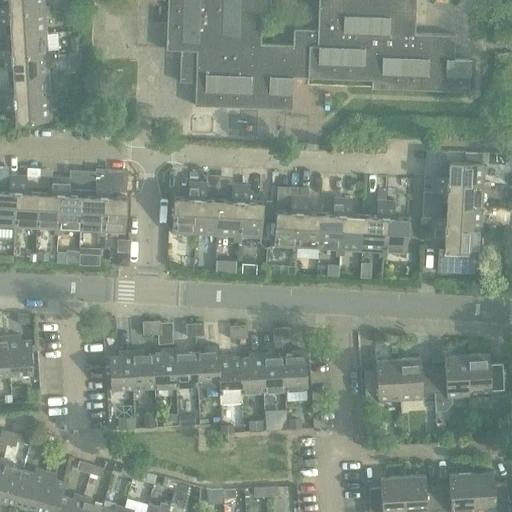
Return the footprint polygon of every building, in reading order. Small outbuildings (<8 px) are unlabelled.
[(0,5),(0,14),(51,11),(51,7),(45,7),(44,0),(8,0),(9,5),(0,5)] [(195,106),(292,109),(293,77),(372,80),(371,88),(469,91),(470,59),(454,59),(455,35),(415,33),(416,0),(167,0),(166,50),(181,50),(179,82),(195,83),(195,106)] [(51,11),(0,14),(0,22),(10,22),(10,35),(46,33),(45,15),(51,15),(51,11)] [(0,49),(0,57),(54,54),(53,50),(47,50),(46,33),(10,35),(11,48),(0,49)] [(78,38),(70,39),(71,53),(79,52),(78,38)] [(54,54),(0,57),(0,66),(12,65),(13,78),(49,76),(47,58),(54,58),(54,54)] [(0,92),(0,100),(56,97),(56,93),(50,94),(49,76),(13,78),(13,91),(0,92)] [(56,97),(0,100),(0,109),(14,108),(15,123),(51,121),(50,101),(56,101),(56,97)] [(490,186),(490,182),(483,182),(484,163),(481,163),(481,153),(465,152),(465,162),(449,161),(448,175),(433,174),(433,183),(490,186)] [(105,169),(104,181),(101,238),(105,238),(105,231),(124,232),(126,197),(112,196),(112,191),(126,192),(127,170),(105,169)] [(0,225),(11,226),(11,233),(15,233),(18,176),(9,176),(9,190),(0,189),(0,225)] [(18,176),(15,233),(19,233),(19,227),(37,228),(39,192),(26,191),(27,176),(18,176)] [(39,192),(37,228),(54,229),(54,235),(58,235),(61,178),(53,178),(52,193),(39,192)] [(61,178),(58,235),(62,235),(62,229),(80,230),(82,194),(69,194),(70,179),(61,178)] [(82,194),(80,230),(98,231),(97,237),(101,238),(104,181),(96,180),(95,195),(82,194)] [(191,239),(195,240),(198,183),(189,182),(188,197),(174,196),(172,232),(191,233),(191,239)] [(198,183),(195,240),(198,240),(199,233),(216,234),(218,199),(205,198),(206,183),(198,183)] [(490,186),(433,183),(432,192),(447,192),(446,205),(482,207),(483,190),(489,190),(490,186)] [(218,199),(216,234),(234,235),(234,242),(238,242),(241,185),(232,185),(231,199),(218,199)] [(241,185),(238,242),(242,242),(242,236),(261,237),(262,201),(248,200),(249,186),(241,185)] [(291,186),(291,196),(299,196),(300,187),(291,186)] [(300,187),(299,196),(308,197),(309,187),(300,187)] [(378,190),(377,201),(386,201),(386,191),(378,190)] [(293,253),(296,253),(299,196),(291,196),(290,211),(276,210),(274,246),(293,247),(293,253)] [(299,196),(296,253),(300,253),(301,247),(318,248),(320,212),(307,212),(308,197),(299,196)] [(320,212),(318,248),(336,249),(336,255),(340,256),(343,199),(334,198),(333,213),(320,212)] [(343,199),(340,256),(343,256),(344,249),(361,250),(363,215),(350,214),(351,199),(343,199)] [(363,215),(361,250),(379,251),(379,258),(383,258),(386,201),(377,201),(376,215),(363,215)] [(386,201),(383,258),(387,258),(387,252),(406,253),(408,217),(393,216),(394,201),(386,201)] [(431,218),(430,226),(487,229),(488,225),(481,225),(482,207),(446,205),(446,218),(431,218)] [(487,229),(430,226),(430,235),(445,235),(444,248),(439,248),(437,272),(476,274),(477,251),(480,251),(481,233),(487,233),(487,229)] [(79,262),(79,263),(99,264),(99,263),(100,248),(80,247),(79,262)] [(66,250),(66,261),(78,262),(78,250),(66,250)] [(117,257),(117,264),(128,265),(129,252),(123,252),(117,257)] [(216,259),(216,269),(235,270),(236,260),(216,259)] [(29,314),(17,315),(17,324),(30,323),(29,314)] [(115,318),(110,318),(107,318),(107,331),(116,331),(115,318)] [(152,334),(151,321),(143,321),(143,334),(152,334)] [(160,321),(151,321),(152,334),(161,334),(160,321)] [(196,336),(195,323),(186,324),(187,337),(196,336)] [(203,323),(195,323),(196,336),(204,336),(203,323)] [(247,325),(238,326),(239,339),(248,338),(247,325)] [(239,339),(238,326),(230,326),(231,339),(239,339)] [(282,341),(281,328),(273,329),(274,342),(282,341)] [(290,328),(281,328),(282,341),(291,341),(290,328)] [(21,335),(8,336),(10,373),(33,372),(31,339),(21,340),(21,335)] [(0,373),(10,373),(8,336),(0,336),(0,373)] [(205,351),(196,352),(198,384),(219,383),(220,383),(218,355),(219,355),(218,346),(205,347),(205,351)] [(162,354),(153,354),(155,387),(176,386),(174,348),(161,349),(162,354)] [(187,348),(174,348),(176,386),(198,384),(196,352),(187,352),(187,348)] [(144,350),(131,351),(133,388),(155,387),(153,354),(144,355),(144,350)] [(133,388),(131,351),(118,351),(119,356),(109,357),(111,389),(133,388)] [(292,356),(283,357),(285,389),(308,388),(305,351),(292,351),(292,356)] [(274,352),(261,353),(264,390),(285,389),(283,357),(275,357),(274,352)] [(249,359),(240,359),(242,392),(264,390),(261,353),(249,354),(249,359)] [(489,354),(467,355),(469,396),(492,395),(492,390),(504,389),(502,363),(490,363),(489,354)] [(231,355),(219,355),(218,355),(220,383),(219,383),(220,404),(242,402),(242,392),(240,359),(231,360),(231,355)] [(445,366),(433,367),(435,393),(447,392),(447,397),(469,396),(467,355),(445,356),(445,366)] [(421,358),(398,359),(401,400),(423,399),(423,393),(435,393),(433,367),(421,367),(421,358)] [(401,400),(398,359),(376,360),(376,370),(364,370),(366,397),(378,396),(378,401),(401,400)] [(178,414),(165,415),(165,423),(178,423),(178,414)] [(155,415),(144,415),(144,428),(156,427),(155,415)] [(195,415),(180,415),(180,425),(195,424),(195,415)] [(135,417),(118,418),(118,430),(136,429),(135,417)] [(302,419),(288,419),(289,429),(292,429),(302,429),(302,419)] [(234,425),(221,425),(222,433),(234,432),(234,425)] [(0,436),(0,442),(7,444),(10,432),(2,429),(0,436)] [(10,432),(7,444),(15,446),(19,434),(10,432)] [(46,434),(43,446),(51,449),(55,436),(46,434)] [(3,459),(0,470),(0,502),(7,504),(9,500),(14,501),(23,470),(11,467),(13,462),(3,459)] [(77,469),(89,473),(92,464),(79,461),(77,469)] [(92,464),(89,473),(101,476),(104,468),(92,464)] [(121,474),(132,478),(135,469),(123,466),(121,474)] [(23,470),(14,501),(20,503),(19,507),(34,511),(45,471),(35,468),(34,473),(23,470)] [(135,469),(132,478),(145,481),(147,473),(135,469)] [(45,471),(34,511),(35,511),(36,507),(53,511),(54,511),(63,481),(56,479),(57,474),(45,471)] [(494,471),(471,473),(473,511),(505,511),(508,511),(506,480),(494,481),(494,471)] [(449,484),(438,484),(439,511),(451,510),(451,511),(473,511),(471,473),(449,474),(449,484)] [(425,475),(403,477),(404,511),(427,511),(439,511),(438,484),(426,485),(425,475)] [(163,486),(175,489),(177,481),(165,477),(163,486)] [(404,511),(403,477),(380,478),(381,488),(369,488),(370,511),(404,511)] [(63,481),(54,511),(78,511),(83,496),(74,493),(73,498),(62,495),(65,481),(63,481)] [(177,481),(175,489),(187,492),(189,484),(177,481)] [(279,486),(267,487),(267,496),(280,495),(279,486)] [(267,496),(267,487),(254,488),(254,497),(267,496)] [(236,488),(223,489),(223,498),(236,497),(236,488)] [(223,498),(223,489),(210,490),(211,499),(223,498)] [(83,496),(78,511),(101,511),(103,506),(92,503),(93,499),(83,496)]
